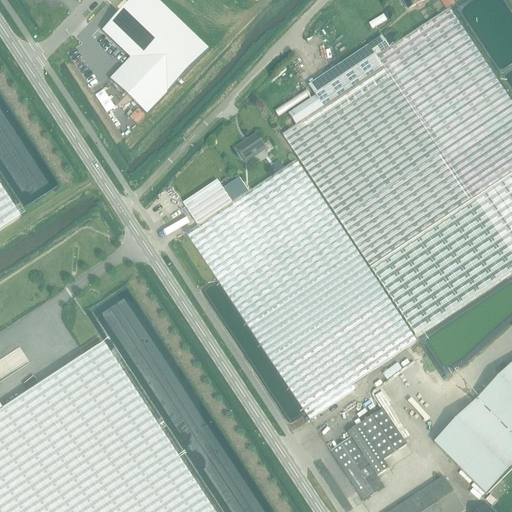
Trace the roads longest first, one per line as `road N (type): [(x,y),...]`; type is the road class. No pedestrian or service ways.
road 1 (secondary): [(319,511),(121,209)]
road 2 (unclassified): [(121,209),(323,0)]
road 3 (secondary): [(121,209),(26,65)]
